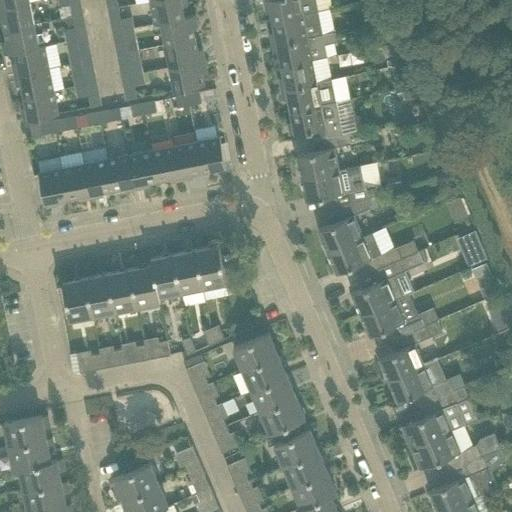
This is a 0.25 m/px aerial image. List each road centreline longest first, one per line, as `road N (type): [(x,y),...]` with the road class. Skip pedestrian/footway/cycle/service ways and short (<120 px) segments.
road 1 (residential): [(387,511),(272,230),(255,213)]
road 2 (residential): [(95,511),(30,247)]
road 3 (residential): [(30,247),(255,213)]
road 4 (residential): [(255,213),(259,174),(223,0)]
road 5 (residential): [(30,247),(0,93)]
